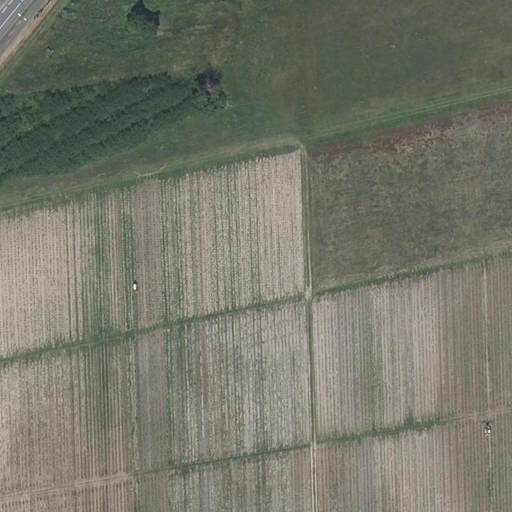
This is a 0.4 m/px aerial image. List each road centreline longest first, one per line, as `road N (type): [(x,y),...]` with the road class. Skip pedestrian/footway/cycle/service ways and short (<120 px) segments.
road 1 (track): [(511,85),(0,213)]
road 2 (track): [(511,251),(0,358)]
road 3 (track): [(511,408),(0,498)]
road 4 (track): [(314,511),(303,137)]
